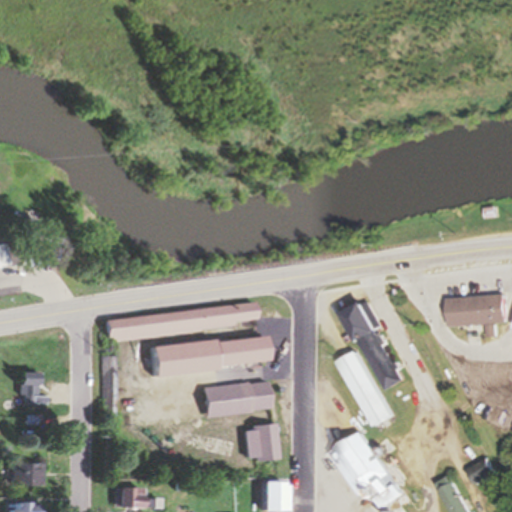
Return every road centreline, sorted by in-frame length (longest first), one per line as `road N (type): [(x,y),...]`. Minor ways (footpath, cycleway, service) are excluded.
road 1 (primary): [(0,324),(511,246)]
road 2 (residential): [(303,511),(301,277)]
road 3 (residential): [(81,511),(79,310)]
